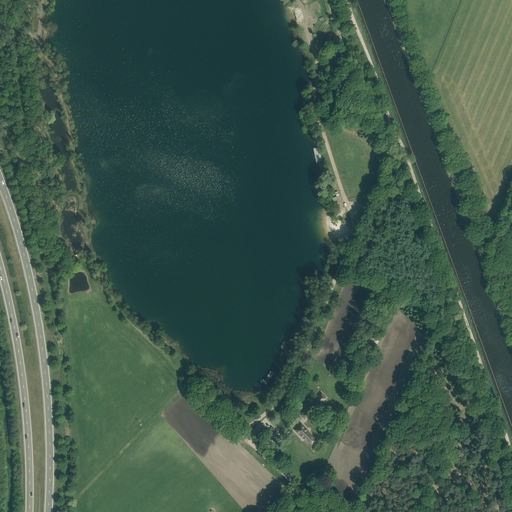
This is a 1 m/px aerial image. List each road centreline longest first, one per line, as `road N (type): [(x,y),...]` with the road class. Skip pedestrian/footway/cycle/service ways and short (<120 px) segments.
road 1 (track): [(345,0),(511,450)]
road 2 (track): [(387,0),(511,343)]
road 3 (trunk): [(47,511),(39,328),(0,181)]
road 4 (trunk): [(0,267),(24,399),(29,511)]
